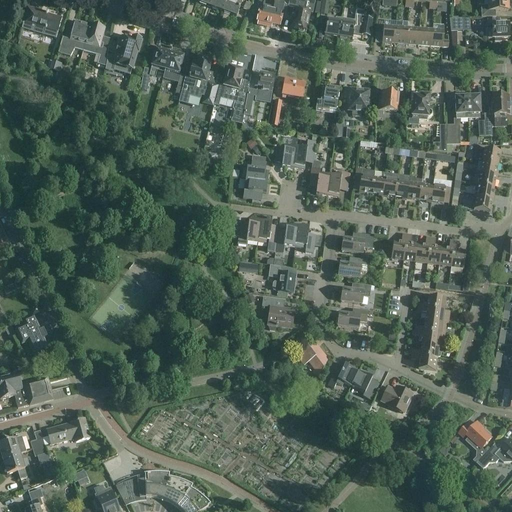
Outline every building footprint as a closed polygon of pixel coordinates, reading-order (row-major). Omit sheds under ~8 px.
[(212,0),(210,7),(222,11),(226,0),(212,0)] [(226,0),(222,11),(236,17),(241,0),(226,0)] [(303,34),(305,32),(309,13),(312,14),(315,3),(303,0),(289,0),(288,7),(295,9),(293,15),(294,15),(292,15),(290,22),(293,23),(292,29),(298,30),(299,33),(303,34)] [(507,0),(486,0),(487,6),(481,6),(481,18),(496,18),(495,12),(507,11),(507,0)] [(321,2),(318,15),(327,16),(330,3),(321,2)] [(259,22),(258,25),(271,27),(272,24),(279,26),(283,8),(275,6),(274,11),(269,9),(269,6),(263,5),(261,13),(260,13),(258,21),(259,22)] [(46,13),(40,11),(27,7),(22,25),(21,30),(43,36),(56,40),(58,33),(61,19),(47,15),(48,13),(47,12),(46,13)] [(332,37),(339,38),(341,19),(336,18),(336,19),(327,18),(325,37),(332,38),(332,37)] [(353,35),(362,36),(364,24),(355,22),(355,25),(348,24),(349,20),(341,19),(339,38),(338,39),(346,40),(346,39),(353,40),(353,35)] [(463,19),(449,19),(451,32),(463,32),(463,19)] [(487,20),(487,25),(487,26),(486,26),(486,31),(487,39),(494,39),(494,43),(501,43),(501,39),(508,38),(507,24),(494,24),(493,19),(487,20)] [(394,46),(406,47),(407,29),(408,23),(402,22),(402,29),(395,28),(394,46)] [(83,52),(90,26),(89,27),(75,23),(71,37),(69,37),(68,40),(62,39),(58,54),(70,58),(74,50),(83,52)] [(108,51),(100,49),(105,30),(102,29),(101,26),(95,25),(93,27),(90,26),(83,52),(99,57),(97,65),(104,68),(108,51)] [(382,45),(394,46),(395,28),(384,27),(383,28),(379,28),(378,34),(383,34),(382,45)] [(406,47),(418,48),(419,30),(407,29),(406,47)] [(418,48),(430,49),(431,31),(419,30),(418,48)] [(444,32),(431,31),(430,49),(448,50),(448,42),(443,41),(444,32)] [(138,55),(141,44),(140,44),(140,42),(139,39),(135,38),(133,40),(132,39),(132,41),(122,39),(119,47),(116,56),(117,57),(116,59),(108,57),(105,71),(112,73),(114,66),(124,68),(124,69),(132,71),(137,54),(138,55)] [(165,74),(171,51),(161,48),(161,50),(157,49),(151,70),(149,69),(144,69),(140,91),(147,92),(149,76),(155,78),(157,77),(158,73),(157,72),(165,74)] [(184,87),(186,78),(179,76),(184,56),(179,55),(179,53),(171,51),(165,74),(172,76),(171,79),(178,82),(175,94),(180,95),(183,87),(184,87)] [(183,87),(180,95),(178,103),(187,105),(190,97),(200,100),(205,84),(203,83),(206,73),(208,74),(211,63),(208,63),(209,62),(201,60),(201,61),(199,60),(198,63),(194,62),(189,79),(186,78),(184,87),(183,87)] [(243,71),(234,69),(234,70),(229,69),(226,80),(225,79),(221,93),(219,99),(234,103),(233,107),(243,109),(242,114),(244,114),(248,92),(239,90),(242,81),(241,81),(243,71)] [(80,75),(79,83),(92,86),(94,78),(80,75)] [(259,75),(258,79),(256,79),(255,84),(258,85),(256,98),(255,101),(269,104),(271,93),(272,93),(275,78),(272,78),(273,76),(268,75),(268,76),(259,75)] [(282,97),(282,99),(285,99),(286,97),(295,99),(295,97),(302,98),(304,85),(293,83),(293,81),(285,79),(282,97)] [(94,83),(93,89),(100,91),(101,84),(94,83)] [(218,86),(207,83),(202,105),(213,107),(218,86)] [(322,88),(320,100),(320,102),(317,102),(315,111),(335,115),(340,89),(330,87),(329,89),(322,88)] [(361,112),(367,112),(369,92),(351,91),(350,95),(349,95),(348,111),(352,111),(351,118),(360,118),(361,112)] [(397,94),(396,94),(394,91),(389,91),(388,94),(383,93),(382,99),(381,99),(380,112),(377,111),(376,119),(382,120),(383,112),(396,113),(397,94)] [(488,111),(488,115),(484,115),(484,122),(485,138),(492,138),(491,129),(499,129),(499,123),(498,109),(498,95),(492,95),(492,98),(490,98),(490,110),(488,111)] [(498,109),(499,123),(499,129),(505,129),(505,124),(510,124),(510,110),(507,110),(507,97),(505,97),(505,95),(498,95),(498,109)] [(428,111),(429,97),(421,96),(421,98),(414,97),(412,120),(408,120),(408,126),(418,126),(418,121),(427,122),(427,117),(429,117),(430,117),(431,116),(431,115),(432,114),(432,113),(431,112),(430,111),(428,111)] [(456,119),(461,119),(468,119),(467,98),(462,98),(462,99),(456,99),(456,119)] [(472,98),(467,98),(468,119),(475,119),(480,119),(479,98),(472,99),(472,98)] [(281,102),(274,101),(270,127),(277,128),(281,102)] [(445,126),(445,154),(446,154),(446,146),(460,146),(459,120),(453,120),(453,126),(445,126)] [(350,131),(352,131),(353,122),(344,121),(341,140),(349,141),(350,131)] [(334,138),(341,139),(343,125),(336,124),(334,138)] [(242,125),(250,136),(256,126),(242,125)] [(445,154),(445,126),(439,127),(439,144),(432,144),(432,152),(445,154)] [(295,148),(292,170),(303,171),(304,164),(312,165),(316,136),(312,136),(311,143),(307,142),(306,150),(295,148)] [(251,151),(252,150),(257,156),(262,152),(257,146),(252,139),(246,145),(251,151)] [(292,170),(295,148),(284,147),(284,150),(276,149),(274,164),(281,165),(281,168),(292,170)] [(482,162),(497,165),(499,152),(484,150),(482,162)] [(209,156),(207,158),(206,164),(207,166),(214,168),(216,166),(217,160),(215,157),(216,154),(209,153),(209,156)] [(245,181),(267,183),(268,172),(265,172),(266,164),(265,164),(265,159),(252,157),(250,170),(246,169),(245,181)] [(315,196),(327,198),(330,176),(319,174),(320,163),(313,162),(311,170),(309,188),(316,189),(315,196)] [(497,165),(482,162),(480,174),(495,177),(497,165)] [(371,195),(373,179),(374,172),(355,170),(352,192),(357,193),(358,194),(371,195)] [(340,177),(330,176),(327,198),(338,200),(339,192),(346,193),(349,175),(341,174),(340,177)] [(382,197),(386,174),(382,174),(381,180),(373,179),(371,195),(382,197)] [(394,199),(397,176),(386,174),(382,197),(394,199)] [(495,177),(480,174),(478,186),(493,189),(495,177)] [(406,200),(409,177),(397,176),(394,199),(406,200)] [(418,202),(420,185),(421,181),(415,180),(415,178),(409,177),(406,200),(418,202)] [(267,183),(245,181),(243,192),(247,192),(246,200),(261,202),(262,194),(265,195),(267,183)] [(433,181),(432,187),(430,203),(442,205),(443,205),(448,205),(450,190),(445,189),(439,188),(440,182),(433,181)] [(430,203),(432,187),(420,185),(418,202),(430,203)] [(493,189),(478,186),(476,198),(491,201),(493,189)] [(491,201),(476,198),(473,210),(489,213),(491,201)] [(247,243),(256,244),(259,222),(249,220),(248,224),(240,223),(240,229),(234,228),(233,237),(238,237),(237,245),(247,247),(247,243)] [(267,246),(267,249),(266,253),(275,254),(278,232),(270,231),(271,224),(259,222),(256,244),(267,246)] [(285,233),(278,232),(275,254),(282,255),(283,248),(294,249),(297,227),(286,226),(285,233)] [(309,229),(297,227),(294,249),(304,251),(304,254),(312,255),(315,237),(307,236),(309,229)] [(373,237),(352,235),(352,240),(343,239),(341,253),(362,256),(362,249),(372,251),(373,237)] [(402,261),(406,236),(401,235),(400,244),(392,243),(390,259),(402,261)] [(406,236),(402,261),(414,262),(417,246),(409,245),(410,236),(406,236)] [(417,246),(414,262),(427,264),(430,239),(424,238),(423,247),(417,246)] [(430,239),(427,264),(439,266),(441,249),(433,248),(435,240),(430,239)] [(441,249),(439,266),(451,267),(454,242),(449,241),(448,250),(441,249)] [(0,254),(10,250),(6,242),(2,244),(0,244),(0,254)] [(454,242),(451,267),(463,269),(465,252),(457,251),(458,242),(454,242)] [(367,274),(368,266),(371,266),(371,262),(349,259),(348,265),(339,264),(338,277),(358,280),(359,273),(367,274)] [(289,270),(272,268),(269,267),(268,278),(278,279),(277,283),(274,282),(273,284),(272,289),(273,291),(276,292),(276,293),(293,295),(295,276),(289,275),(289,270)] [(138,284),(145,279),(138,270),(131,275),(138,284)] [(3,289),(5,295),(25,287),(23,281),(3,289)] [(369,299),(370,291),(373,291),(374,287),(352,284),(351,291),(342,290),(340,303),(361,306),(362,298),(369,299)] [(418,308),(443,311),(445,299),(427,297),(427,304),(418,303),(418,308)] [(267,327),(269,332),(275,332),(276,328),(291,331),(294,311),(283,310),(284,302),(263,299),(262,307),(270,308),(267,327)] [(447,324),(448,325),(450,312),(443,311),(418,308),(417,313),(425,314),(424,321),(447,324)] [(365,325),(367,315),(372,316),(373,313),(353,310),(352,316),(339,314),(337,328),(357,331),(358,324),(365,325)] [(49,351),(42,337),(46,335),(43,330),(40,332),(34,317),(22,322),(14,326),(16,331),(15,331),(21,346),(28,343),(34,358),(43,354),(47,362),(59,357),(55,348),(49,351)] [(414,332),(445,336),(447,324),(424,321),(423,329),(415,328),(414,332)] [(15,337),(11,328),(5,330),(9,339),(15,337)] [(421,345),(438,347),(443,348),(445,336),(414,332),(414,337),(422,338),(421,345)] [(314,341),(295,354),(303,365),(308,362),(314,369),(312,374),(319,377),(327,360),(314,341)] [(441,354),(438,352),(438,347),(421,345),(420,352),(412,351),(411,356),(437,359),(437,358),(440,358),(441,354)] [(437,359),(411,356),(411,361),(419,362),(418,369),(435,372),(437,359)] [(344,384),(350,387),(358,372),(344,365),(343,367),(338,365),(327,387),(333,390),(335,384),(342,387),(344,384)] [(372,379),(358,372),(350,387),(364,394),(362,397),(368,400),(376,383),(371,381),(372,379)] [(0,400),(14,397),(17,409),(50,400),(46,386),(35,388),(34,388),(28,389),(28,390),(26,391),(25,388),(21,389),(18,375),(7,378),(7,376),(0,377),(0,400)] [(387,388),(379,403),(402,414),(412,395),(397,388),(395,392),(387,388)] [(71,425),(47,432),(51,446),(75,440),(76,444),(89,440),(84,420),(71,424),(71,425)] [(466,436),(469,438),(465,442),(477,453),(476,458),(473,462),(477,465),(487,454),(482,450),(492,439),(482,430),(483,429),(477,423),(471,430),(467,426),(459,435),(463,439),(466,436)] [(36,442),(41,457),(47,455),(40,432),(34,434),(36,442)] [(0,454),(2,460),(20,455),(26,453),(22,438),(0,444),(0,454)] [(495,445),(487,454),(477,465),(483,471),(490,464),(496,464),(499,460),(503,464),(511,463),(511,442),(510,440),(502,449),(499,449),(495,445)] [(41,457),(36,442),(30,443),(32,451),(35,458),(41,457)] [(25,470),(20,455),(2,460),(7,476),(18,472),(21,480),(27,479),(24,470),(25,470)] [(55,480),(61,478),(57,467),(51,468),(55,480)] [(86,479),(83,472),(72,477),(75,484),(86,479)] [(171,478),(169,478),(169,475),(170,474),(166,474),(163,473),(160,473),(155,473),(150,474),(144,475),(145,475),(145,481),(138,481),(138,480),(130,482),(123,484),(116,488),(126,507),(131,505),(136,503),(141,502),(146,502),(146,499),(151,499),(157,499),(162,501),(167,503),(172,505),(177,508),(180,511),(201,511),(208,508),(208,507),(210,505),(211,505),(208,502),(206,500),(203,498),(200,495),(199,494),(196,492),(192,490),(191,489),(192,487),(193,486),(190,484),(186,483),(185,482),(181,481),(178,480),(174,479),(171,478)] [(58,488),(45,493),(48,499),(61,494),(58,488)] [(119,511),(110,490),(96,496),(97,500),(94,502),(98,510),(101,509),(102,511),(119,511)] [(66,494),(69,501),(76,498),(74,491),(66,494)] [(41,511),(40,507),(43,506),(40,500),(29,504),(31,510),(26,511),(41,511)]
